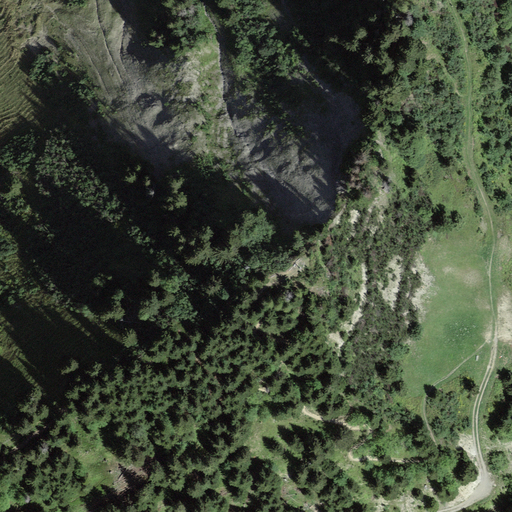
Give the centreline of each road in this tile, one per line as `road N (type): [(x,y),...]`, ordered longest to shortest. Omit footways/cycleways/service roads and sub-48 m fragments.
road 1 (track): [(495,234),(469,165),(469,81),(451,0)]
road 2 (track): [(442,511),(483,489),(475,414),(495,338)]
